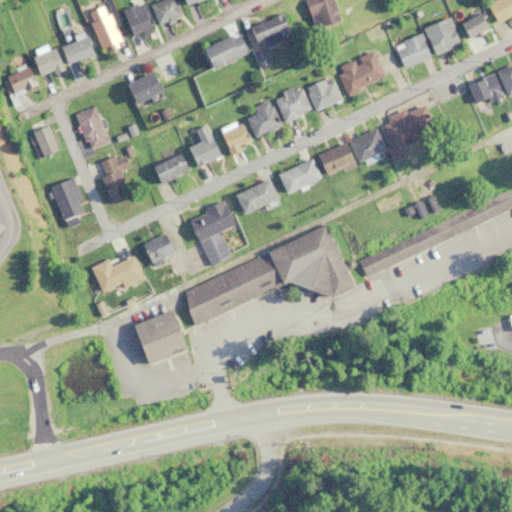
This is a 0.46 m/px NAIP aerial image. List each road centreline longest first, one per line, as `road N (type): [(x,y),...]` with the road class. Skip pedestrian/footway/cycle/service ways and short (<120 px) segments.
road 1 (residential): [(30,346),(112,318),(511,130)]
road 2 (secondary): [(511,424),(431,413),(267,409),(0,473)]
road 3 (residential): [(511,50),(91,252)]
road 4 (residential): [(290,0),(63,100),(61,114),(113,242)]
road 5 (residential): [(0,242),(9,228),(50,461)]
road 6 (residential): [(267,409),(273,475),(220,511)]
